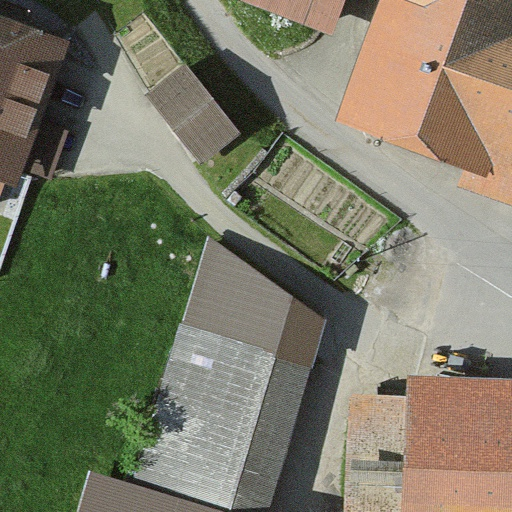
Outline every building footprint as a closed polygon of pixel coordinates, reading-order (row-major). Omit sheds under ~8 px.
[(511,0),(232,0),(231,5),(329,39),(342,0),(376,0),(334,123),(462,168),(456,186),(511,205),(511,0)] [(0,185),(50,38),(0,21),(0,185)] [(144,101),(196,168),(233,139),(181,72),(144,101)] [(269,502),(323,306),(209,233),(140,480),(91,467),(78,511),(272,511),(275,503),(269,502)] [(511,511),(511,381),(406,378),(406,398),(343,396),(338,511),(511,511)]
